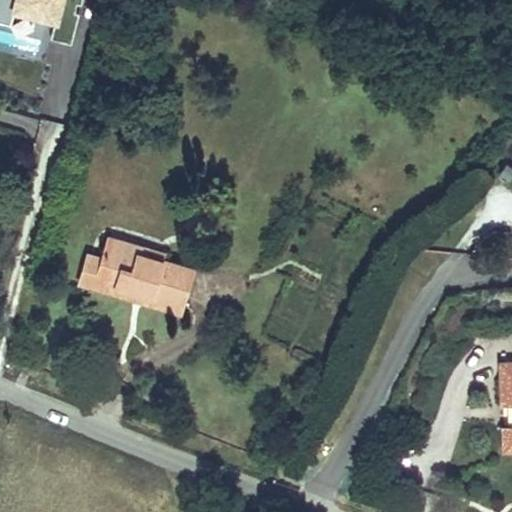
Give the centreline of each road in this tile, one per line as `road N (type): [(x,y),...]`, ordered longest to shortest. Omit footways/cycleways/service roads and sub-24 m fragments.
road 1 (unknown): [(322,511),(454,263),(511,206)]
road 2 (unclassified): [(0,392),(321,511)]
road 3 (unknown): [(0,348),(55,133),(0,116)]
